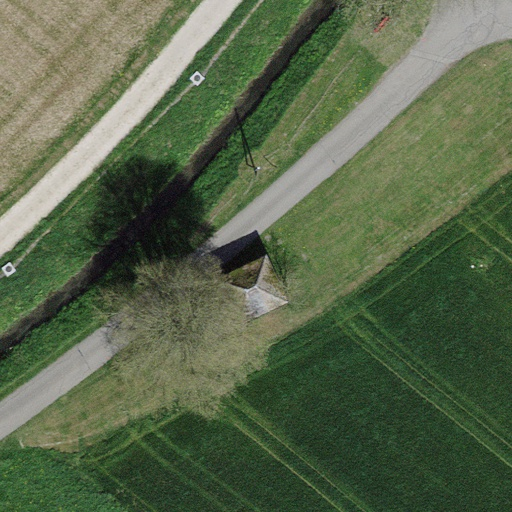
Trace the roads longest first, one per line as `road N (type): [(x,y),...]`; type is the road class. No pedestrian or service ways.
road 1 (unclassified): [(499,0),(161,298),(0,403)]
road 2 (track): [(0,231),(136,100),(213,0)]
